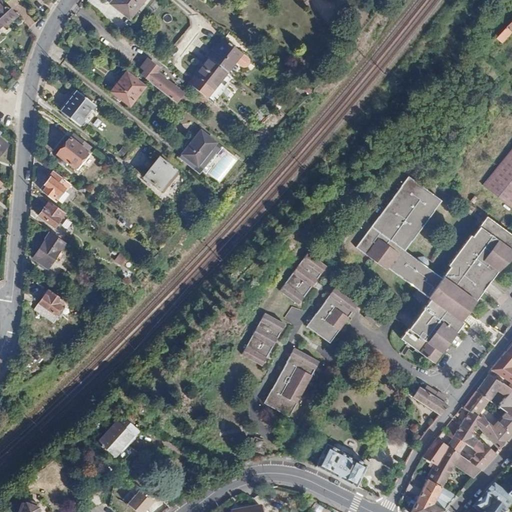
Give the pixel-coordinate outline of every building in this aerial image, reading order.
[(0,0),(0,11),(7,20),(8,20),(16,14),(6,3),(4,4),(0,0)] [(150,0),(119,0),(115,7),(134,22),(150,0)] [(16,14),(8,20),(11,23),(18,17),(16,14)] [(511,32),(511,22),(496,40),(502,44),(511,32)] [(224,39),(195,74),(214,89),(242,54),(224,39)] [(144,71),(142,74),(149,80),(155,72),(158,69),(147,60),(140,68),(144,71)] [(148,82),(163,94),(176,104),(183,94),(155,72),(149,80),(148,82)] [(126,73),(111,91),(129,106),(144,87),(126,73)] [(55,107),(78,125),(94,104),(90,101),(83,96),(71,87),(55,107)] [(83,96),(90,101),(92,99),(85,93),(83,96)] [(193,125),(174,149),(195,166),(215,142),(193,125)] [(74,133),(69,138),(74,142),(79,137),(74,133)] [(69,138),(57,154),(78,171),(84,163),(87,165),(94,157),(93,156),(93,155),(94,154),(97,151),(79,137),(74,142),(69,138)] [(195,166),(192,170),(199,169),(204,162),(218,145),(215,142),(195,166)] [(171,152),(192,170),(195,166),(174,149),(171,152)] [(94,154),(106,164),(109,161),(97,151),(94,154)] [(511,152),(484,186),(511,208),(511,152)] [(160,158),(144,177),(159,190),(175,170),(160,158)] [(106,164),(104,167),(112,173),(117,167),(109,161),(106,164)] [(199,169),(204,173),(209,167),(204,162),(199,169)] [(43,190),(56,200),(65,188),(63,186),(67,181),(56,173),(52,178),(49,177),(44,184),(47,185),(43,190)] [(362,234),(466,308),(493,269),(494,269),(511,249),(511,235),(504,230),(484,215),(470,234),(469,234),(447,265),(448,266),(440,277),(425,267),(427,265),(426,259),(421,256),(415,256),(413,258),(401,249),(436,199),(403,176),(362,234)] [(44,208),(39,215),(54,226),(65,212),(50,201),(45,208),(44,208)] [(121,217),(118,220),(127,227),(130,224),(121,217)] [(49,233),(32,257),(46,267),(63,243),(49,233)] [(426,297),(397,338),(430,362),(460,321),(458,319),(466,308),(362,234),(352,248),(382,269),(384,267),(426,297)] [(307,243),(274,292),(294,304),(326,255),(307,243)] [(117,252),(112,260),(121,266),(126,258),(117,252)] [(83,261),(104,276),(107,272),(86,257),(83,261)] [(48,288),(35,307),(52,318),(55,313),(58,308),(62,302),(64,300),(48,288)] [(331,289),(303,327),(326,344),(354,306),(331,289)] [(360,318),(369,324),(374,317),(366,311),(360,318)] [(259,316),(237,358),(257,369),(279,326),(259,316)] [(488,324),(480,335),(488,341),(496,330),(488,324)] [(496,330),(488,341),(494,345),(501,338),(504,335),(496,330)] [(511,344),(510,347),(491,370),(487,374),(495,379),(498,375),(511,385),(511,344)] [(288,351),(260,407),(289,421),(316,364),(288,351)] [(487,374),(475,391),(487,400),(488,401),(496,390),(505,396),(510,389),(503,384),(495,379),(487,374)] [(424,385),(421,388),(435,396),(436,393),(424,385)] [(412,397),(434,411),(441,401),(445,396),(437,392),(436,393),(435,396),(421,388),(419,386),(412,397)] [(475,391),(463,407),(469,412),(477,419),(481,415),(478,413),(487,400),(475,391)] [(503,413),(511,421),(511,405),(503,399),(497,407),(503,413)] [(441,401),(434,411),(439,415),(448,404),(441,401)] [(469,412),(452,435),(464,443),(470,448),(476,440),(472,437),(473,434),(471,432),(475,426),(480,429),(487,424),(483,417),(481,415),(477,419),(469,412)] [(480,429),(487,436),(499,448),(509,436),(511,432),(511,421),(503,413),(491,428),(487,424),(480,429)] [(130,418),(111,448),(131,461),(150,431),(130,418)] [(452,435),(445,444),(456,452),(459,450),(464,443),(452,435)] [(257,438),(254,445),(261,447),(264,440),(257,438)] [(453,465),(468,475),(463,481),(467,484),(480,469),(468,460),(459,454),(456,452),(445,444),(436,438),(422,457),(433,465),(431,470),(427,479),(441,486),(453,465)] [(475,452),(468,460),(480,469),(495,453),(483,442),(481,444),(479,442),(476,440),(470,448),(475,452)] [(314,466),(354,486),(366,463),(326,443),(314,466)] [(426,467),(421,476),(427,479),(431,470),(426,467)] [(406,490),(418,497),(410,511),(441,511),(444,508),(432,501),(435,496),(449,503),(456,495),(441,486),(427,479),(421,490),(413,485),(413,483),(410,482),(406,490)] [(484,494),(506,510),(511,501),(511,490),(507,495),(494,484),(484,494)] [(125,503),(135,511),(143,511),(153,501),(138,488),(125,503)] [(479,511),(504,511),(506,510),(484,494),(473,507),(479,511)] [(435,496),(432,501),(444,508),(449,503),(435,496)] [(39,511),(41,508),(23,501),(19,511),(18,511),(39,511)]
